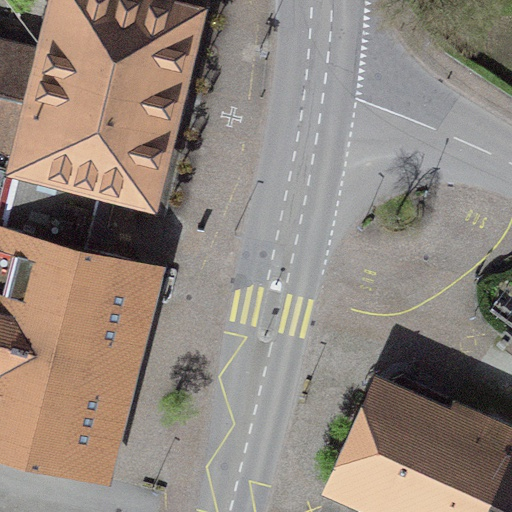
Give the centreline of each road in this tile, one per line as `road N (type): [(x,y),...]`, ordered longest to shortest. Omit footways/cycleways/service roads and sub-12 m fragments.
road 1 (secondary): [(315,87),(228,511)]
road 2 (tertiary): [(315,87),(511,164)]
